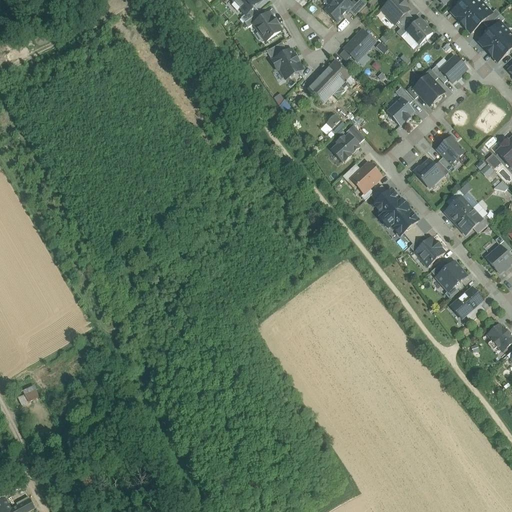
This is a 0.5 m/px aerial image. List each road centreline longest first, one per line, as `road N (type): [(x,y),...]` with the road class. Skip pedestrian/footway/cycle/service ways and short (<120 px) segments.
road 1 (residential): [(507,304),(385,164),(484,72)]
road 2 (track): [(0,69),(148,0)]
road 3 (residential): [(378,0),(328,51),(281,0)]
